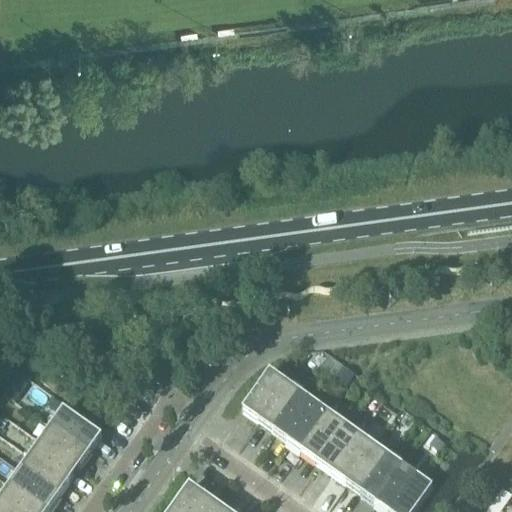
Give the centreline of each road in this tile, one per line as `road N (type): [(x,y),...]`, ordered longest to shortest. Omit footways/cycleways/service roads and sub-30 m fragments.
road 1 (primary): [(0,274),(511,203)]
road 2 (tertiary): [(511,307),(260,347),(239,361),(197,417)]
road 3 (residential): [(197,417),(171,403),(92,511)]
road 4 (residential): [(299,511),(186,431)]
